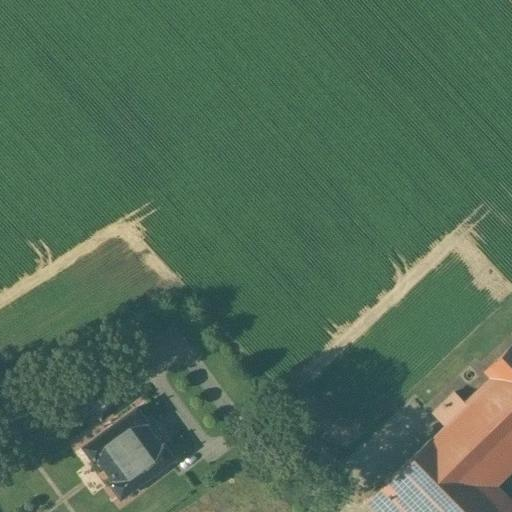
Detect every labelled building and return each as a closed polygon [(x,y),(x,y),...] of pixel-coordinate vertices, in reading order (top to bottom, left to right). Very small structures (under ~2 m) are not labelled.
[(475,329),(441,294),(414,321),(448,355),(451,359),(458,352),(477,334),(478,332),(475,329)] [(499,357),(477,334),(458,352),(478,372),(486,364),(489,367),(499,357)] [(511,344),(499,357),(489,367),(486,364),(478,372),(468,382),(477,392),(465,404),(453,392),(432,413),(444,425),(489,471),(511,447),(511,344)] [(108,372),(81,392),(101,419),(128,399),(108,372)] [(135,408),(83,447),(92,460),(96,457),(114,481),(110,484),(119,497),(172,458),(162,445),(159,447),(142,423),(144,422),(135,408)] [(511,447),(489,471),(444,425),(431,438),(504,511),(511,511),(511,500),(496,484),(511,468),(511,447)] [(504,511),(431,438),(393,474),(429,511),(504,511)] [(429,511),(393,474),(367,500),(377,511),(429,511)]
